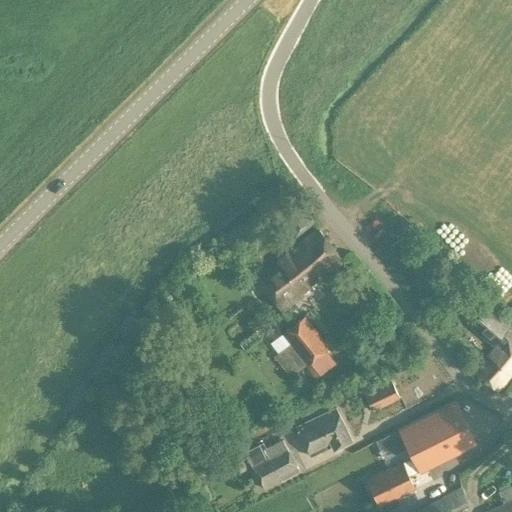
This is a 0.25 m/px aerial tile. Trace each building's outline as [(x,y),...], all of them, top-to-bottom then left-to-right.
[(384,228),(402,220),(391,193),(373,201),(384,228)] [(301,201),(278,219),(298,242),(319,227),(301,201)] [(511,286),(511,249),(466,204),(447,222),(511,286)] [(319,231),(257,280),(283,312),(304,295),(303,294),(344,262),(319,231)] [(418,256),(406,235),(389,245),(401,266),(418,256)] [(485,307),(469,327),(493,347),(509,328),(485,307)] [(292,379),(330,349),(305,317),(283,335),(291,345),(275,358),(292,379)] [(511,346),(505,340),(475,374),(498,392),(511,375),(511,346)] [(373,412),(400,399),(393,383),(366,396),(373,412)] [(421,474),(479,445),(456,401),(399,430),(421,474)] [(353,442),(337,410),(297,429),(311,457),(333,447),(335,451),(353,442)] [(245,454),(265,490),(301,472),(284,441),(267,450),(264,444),(245,454)] [(251,467),(243,452),(228,461),(236,475),(251,467)] [(415,490),(403,463),(368,480),(382,511),(387,511),(400,506),(397,499),(415,490)] [(185,507),(202,498),(195,482),(177,491),(185,507)] [(457,511),(470,507),(462,488),(418,511),(457,511)] [(511,511),(511,488),(499,494),(504,505),(486,511),(511,511)]
